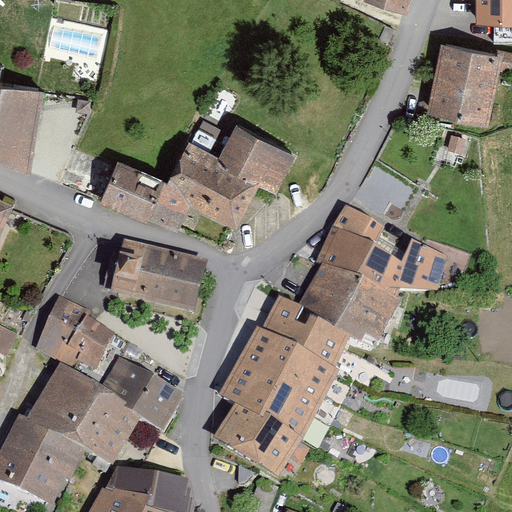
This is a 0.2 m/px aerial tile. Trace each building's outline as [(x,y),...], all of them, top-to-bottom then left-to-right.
[(412,0),(371,0),(408,13),(412,0)] [(511,0),(476,0),(477,20),(494,21),(494,42),(511,43),(511,0)] [(497,52),(443,42),(427,110),(489,123),(501,70),(511,72),(511,52),(498,49),(497,52)] [(0,159),(32,174),(45,89),(0,80),(0,66),(1,62),(0,62),(0,159)] [(93,101),(78,98),(76,111),(91,113),(93,101)] [(169,181),(118,159),(101,201),(148,220),(149,217),(180,230),(190,203),(237,227),(261,183),(278,192),(296,153),(237,121),(220,155),(210,149),(219,129),(204,121),(193,140),(188,139),(169,181)] [(466,139),(452,135),(448,150),(462,152),(466,139)] [(0,235),(14,204),(0,197),(0,235)] [(449,260),(414,244),(403,265),(376,250),(386,232),(346,209),(333,230),(318,264),(322,267),(299,310),(280,300),(262,334),(259,332),(220,398),(236,409),(214,441),(279,482),(341,375),(336,372),(351,343),(362,348),(367,340),(379,346),(402,304),(398,302),(401,292),(435,292),(449,260)] [(209,265),(122,244),(121,248),(115,247),(107,290),(112,291),(111,296),(196,317),(209,265)] [(121,361),(129,346),(88,319),(90,314),(60,298),(37,351),(79,373),(78,376),(104,392),(121,361)] [(18,339),(0,329),(0,356),(7,360),(18,339)] [(71,484),(86,454),(114,470),(142,422),(165,435),(185,399),(121,361),(104,392),(78,376),(62,366),(29,422),(19,418),(0,458),(0,484),(54,509),(67,482),(71,484)] [(196,511),(197,510),(191,484),(119,470),(107,493),(103,491),(92,511),(196,511)] [(270,511),(279,488),(261,481),(248,511),(270,511)]
